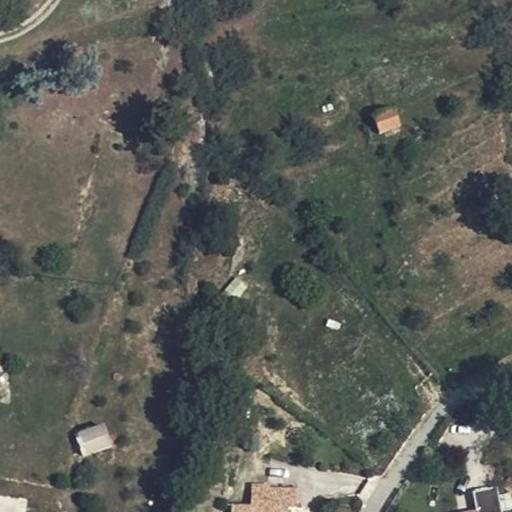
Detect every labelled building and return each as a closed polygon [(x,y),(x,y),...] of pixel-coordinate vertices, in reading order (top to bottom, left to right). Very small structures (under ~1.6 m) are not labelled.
[(361,116),(367,130),(387,119),(379,105),(361,116)] [(66,454),(99,445),(93,426),(60,437),(66,454)] [(416,491),(403,511),(492,511),(485,464),(457,466),(459,486),(416,491)] [(249,489),(235,488),(234,508),(248,509),(249,489)] [(213,511),(280,511),(282,491),(249,489),(248,509),(234,508),(214,507),(213,511)] [(0,511),(11,511),(12,496),(0,495),(0,511)]
